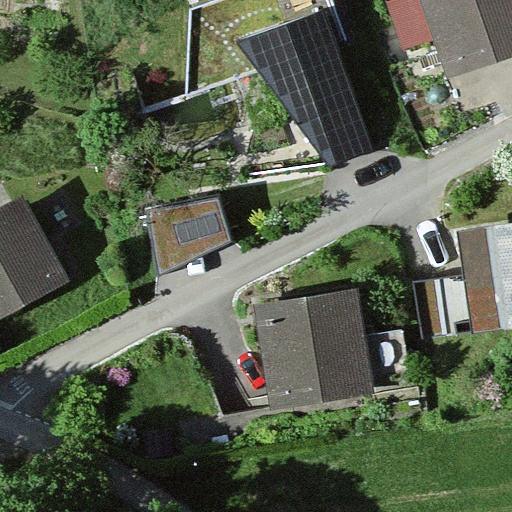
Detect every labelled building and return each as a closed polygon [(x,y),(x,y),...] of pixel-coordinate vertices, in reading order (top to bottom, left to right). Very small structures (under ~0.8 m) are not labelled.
[(511,57),(511,0),(420,0),(446,79),(511,57)] [(323,23),(237,56),(330,172),(376,156),(323,23)] [(163,251),(237,240),(230,187),(156,198),(163,251)] [(22,206),(0,218),(0,327),(69,289),(22,206)] [(511,233),(484,237),(498,335),(511,333),(511,233)] [(445,279),(412,285),(422,340),(455,334),(445,279)] [(358,298),(254,315),(270,415),(374,398),(358,298)]
